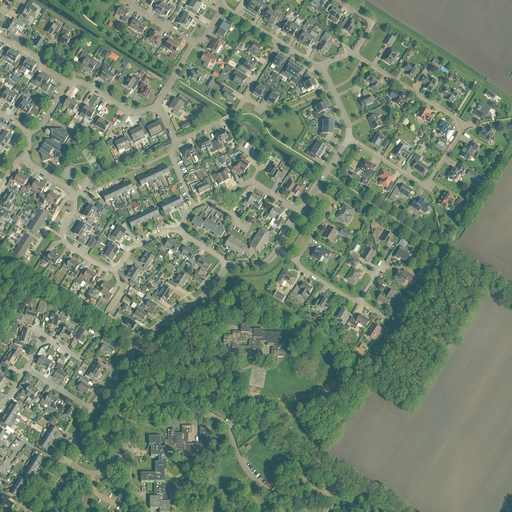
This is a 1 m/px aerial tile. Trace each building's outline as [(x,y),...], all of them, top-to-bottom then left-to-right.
[(160,16),(166,6),(163,4),(164,1),(162,0),(158,0),(156,5),(159,6),(156,11),(157,12),(157,13),(158,14),(159,15),(160,16)] [(191,3),(200,8),(203,4),(198,0),(197,0),(190,0),(189,2),(191,3)] [(252,12),(258,3),(253,0),(247,0),(247,1),(249,3),(248,5),(249,6),(247,9),(248,10),(251,12),(252,12)] [(321,14),(324,9),(322,8),(323,6),(320,4),(322,1),(320,0),(310,0),(308,4),(316,9),(315,11),(321,14)] [(258,3),(252,12),(253,13),(252,13),(256,15),(257,16),(258,15),(257,15),(260,10),(263,12),(266,6),(259,2),(258,3)] [(197,13),(200,8),(191,3),(188,8),(186,6),(184,9),(190,12),(192,10),(197,13)] [(20,10),(31,17),(34,12),(35,13),(38,10),(32,6),(28,4),(26,7),(23,5),(20,10)] [(166,6),(160,16),(161,16),(162,17),(164,17),(165,17),(166,18),(169,13),(172,15),(176,8),(171,5),(169,8),(166,6)] [(335,19),(338,21),(343,14),(333,7),(332,8),(330,6),(326,12),(328,14),(335,19)] [(274,14),(269,11),(270,9),(268,7),(264,12),(267,14),(264,19),(263,19),(264,20),(267,23),(268,22),(274,14)] [(126,24),(129,19),(126,17),(128,13),(120,8),(116,14),(122,18),(121,20),(126,24)] [(28,21),(31,17),(20,10),(17,15),(20,17),(18,20),(28,26),(30,22),(28,21)] [(181,20),(190,25),(193,20),(187,17),(189,14),(184,11),(182,14),(184,15),(181,20)] [(274,14),(268,22),(269,23),(272,26),(272,25),(274,26),(274,25),(273,25),(275,22),(277,23),(278,21),(280,23),(284,17),(281,16),(280,17),(274,13),(274,14)] [(287,34),(293,25),(287,21),(288,20),(285,18),(282,24),(284,25),(283,27),(284,28),(282,31),(283,32),(286,35),(287,34)] [(6,24),(15,30),(17,27),(19,29),(20,27),(22,28),(24,24),(15,19),(13,22),(9,20),(6,24)] [(142,34),(146,27),(138,22),(138,21),(135,19),(129,27),(133,29),(134,29),(142,34)] [(187,30),(190,25),(181,20),(180,22),(178,21),(176,23),(187,30)] [(343,22),(339,28),(343,30),(351,35),(355,28),(352,26),(355,23),(350,20),(347,25),(343,22)] [(62,26),(56,23),(54,26),(51,24),(46,32),(51,36),(55,31),(58,33),(62,26)] [(231,32),(233,30),(233,29),(223,23),(217,33),(223,37),(228,30),(231,32)] [(14,40),(17,37),(15,36),(18,31),(15,30),(6,24),(4,29),(9,33),(7,36),(8,37),(14,40)] [(294,24),(293,25),(287,34),(288,35),(287,35),(291,38),(291,37),(292,38),(293,37),(292,37),(295,32),(298,34),(301,28),(299,27),(294,24)] [(63,45),(66,47),(71,38),(67,36),(70,33),(64,29),(60,36),(59,38),(62,40),(61,41),(60,44),(63,45)] [(309,36),(304,33),(305,31),(303,29),(299,35),(302,36),(299,41),(298,41),(299,42),(299,43),(302,45),(303,44),(303,45),(309,36)] [(158,45),(161,39),(157,36),(158,34),(152,30),(147,39),(153,43),(153,42),(158,45)] [(42,47),(45,42),(42,40),(44,37),(38,33),(35,39),(37,40),(33,46),(39,50),(41,47),(42,47)] [(309,36),(303,45),(304,45),(304,46),(307,48),(307,47),(309,48),(308,47),(310,45),(312,45),(313,43),(315,45),(319,39),(317,37),(315,39),(309,35),(309,36)] [(389,36),(384,44),(388,47),(394,39),(389,36)] [(326,52),(330,46),(325,44),(327,40),(322,37),(319,43),(322,45),(318,51),(323,55),(326,51),(326,52)] [(173,56),(178,49),(176,49),(178,45),(169,39),(163,48),(168,51),(168,50),(172,53),(169,58),(174,61),(176,58),(173,56)] [(225,43),(219,39),(217,42),(214,40),(211,44),(212,44),(208,49),(215,54),(220,46),(222,47),(225,43)] [(255,44),(253,43),(252,43),(250,45),(251,46),(253,47),(250,51),(249,50),(248,53),(254,57),(255,54),(260,57),(263,52),(260,50),(261,47),(255,43),(255,44)] [(6,62),(8,64),(15,53),(10,50),(8,54),(5,53),(1,59),(6,62)] [(398,53),(393,50),(391,52),(388,50),(385,55),(386,55),(383,61),(389,65),(396,56),(398,53)] [(15,53),(8,64),(11,65),(16,68),(19,62),(17,61),(20,56),(15,53)] [(86,70),(93,59),(85,55),(82,60),(84,62),(81,67),(86,70)] [(211,57),(210,59),(204,55),(201,61),(205,63),(203,66),(207,68),(210,62),(214,64),(216,60),(211,57)] [(278,69),(284,60),(278,56),(274,62),(272,64),(273,64),(272,65),(276,67),(274,70),(279,74),(281,71),(278,69)] [(93,59),(86,70),(91,73),(95,68),(97,70),(101,64),(93,59)] [(27,71),(31,63),(27,60),(24,65),(21,63),(17,70),(24,74),(27,71)] [(245,61),(243,66),(240,64),(237,70),(241,72),(243,68),(250,72),(252,70),(253,70),(255,66),(251,64),(250,64),(245,61)] [(31,63),(27,71),(29,72),(28,75),(33,78),(36,72),(33,70),(36,66),(31,63)] [(411,66),(406,63),(402,69),(407,72),(405,75),(412,80),(419,70),(412,65),(411,66)] [(105,81),(110,73),(108,72),(110,68),(105,64),(102,69),(104,71),(100,78),(105,81)] [(271,74),(274,69),(267,64),(264,69),(271,74)] [(224,70),(230,74),(233,69),(227,65),(224,70)] [(286,73),(291,77),(296,68),(291,65),(286,72),(284,71),(282,73),(285,74),(286,73)] [(210,78),(214,82),(218,78),(221,80),(226,75),(218,68),(210,78)] [(296,68),(291,77),(294,79),(292,82),(297,85),(299,82),(296,80),(302,71),(296,68)] [(189,77),(198,83),(200,79),(203,81),(206,75),(198,70),(196,74),(193,71),(189,77)] [(241,87),(246,78),(235,72),(233,76),(236,78),(233,82),(241,87)] [(110,73),(105,81),(110,85),(115,76),(110,73)] [(40,85),(45,77),(40,74),(39,76),(37,80),(34,79),(32,83),(36,86),(38,84),(40,85)] [(377,78),(370,74),(366,81),(372,85),(370,88),(377,92),(381,86),(378,84),(380,79),(377,77),(377,78)] [(141,80),(135,76),(133,80),(130,78),(125,86),(130,90),(134,84),(137,86),(141,80)] [(429,79),(424,76),(420,82),(425,86),(423,89),(430,93),(437,83),(430,78),(429,79)] [(50,80),(45,77),(40,85),(38,88),(46,93),(50,87),(51,85),(48,83),(49,82),(50,80)] [(316,87),(313,80),(310,82),(307,83),(306,81),(303,79),(299,86),(301,90),(303,93),(306,91),(307,91),(310,90),(316,87)] [(221,88),(224,84),(218,80),(215,85),(221,88)] [(122,82),(120,81),(116,90),(122,92),(126,82),(122,81),(122,82)] [(227,83),(225,86),(234,92),(236,89),(227,83)] [(146,99),(151,91),(147,88),(148,87),(142,84),(140,88),(142,90),(141,92),(139,95),(146,99)] [(270,88),(264,84),(262,88),(259,86),(258,86),(257,88),(257,89),(254,94),(260,98),(263,93),(266,94),(270,88)] [(6,102),(11,94),(9,92),(10,91),(9,89),(5,87),(1,93),(4,95),(1,99),(6,102)] [(232,104),(235,98),(232,96),(234,93),(232,91),(225,87),(222,93),(223,93),(221,97),(228,102),(230,104),(230,103),(232,104)] [(450,91),(445,87),(441,94),(447,98),(445,100),(451,104),(453,101),(454,101),(458,95),(451,90),(450,91)] [(277,92),(272,89),(268,95),(270,97),(267,102),(267,103),(273,106),(278,97),(275,95),(277,92)] [(399,94),(393,90),(389,97),(395,100),(393,103),(399,107),(406,96),(400,92),(399,94)] [(363,108),(372,103),(369,96),(370,94),(364,91),(362,94),(365,96),(366,97),(359,101),(363,108)] [(11,94),(6,102),(11,105),(13,101),(16,102),(20,96),(17,94),(16,93),(14,95),(11,94)] [(23,113),(28,104),(26,103),(28,99),(26,98),(25,99),(22,97),(18,104),(21,105),(18,110),(23,113)] [(68,110),(73,102),(68,99),(69,98),(66,97),(61,105),(64,106),(63,107),(68,110)] [(172,104),(181,109),(183,107),(186,109),(189,104),(182,99),(180,102),(175,99),(172,104)] [(33,115),(36,111),(34,111),(38,105),(33,102),(31,106),(28,104),(23,113),(28,116),(28,114),(31,116),(32,115),(33,115)] [(73,102),(68,110),(76,114),(78,111),(77,111),(81,106),(78,104),(77,105),(73,102)] [(481,103),(481,104),(474,115),(479,118),(482,118),(482,122),(492,120),(490,110),(491,108),(481,103)] [(86,117),(90,109),(86,106),(84,104),(81,109),(83,111),(81,114),(86,117)] [(179,112),(181,109),(172,104),(169,109),(174,112),(172,114),(180,119),(183,114),(179,112)] [(316,119),(323,116),(325,115),(324,112),(327,110),(324,104),(315,108),(316,112),(313,114),(316,119)] [(90,109),(86,117),(90,120),(90,121),(92,122),(98,113),(96,111),(95,112),(90,109)] [(428,114),(429,113),(422,109),(419,114),(418,113),(416,116),(417,117),(424,122),(425,120),(429,123),(433,117),(428,114)] [(373,130),(381,126),(377,118),(382,116),(379,110),(373,112),(375,116),(368,119),(373,130)] [(74,117),(83,125),(86,122),(76,114),(74,117)] [(99,132),(105,122),(100,119),(101,118),(98,117),(92,126),(95,128),(94,129),(99,132)] [(320,120),(320,124),(322,124),(322,128),(333,129),(333,122),(328,122),(326,122),(323,118),(320,120)] [(152,126),(157,136),(165,132),(159,120),(156,121),(158,124),(152,126)] [(448,128),(450,126),(442,121),(439,126),(436,130),(440,132),(439,135),(445,138),(444,140),(447,142),(454,132),(448,128)] [(105,122),(99,132),(103,134),(104,132),(105,133),(107,129),(109,131),(112,126),(110,124),(109,125),(105,122)] [(144,136),(147,135),(142,125),(141,123),(138,124),(140,129),(135,131),(140,142),(145,139),(144,136)] [(157,136),(152,126),(147,129),(145,124),(142,125),(147,135),(149,134),(151,137),(152,139),(157,136)] [(492,135),(495,130),(488,126),(485,131),(483,129),(478,136),(488,142),(493,135),(492,135)] [(88,131),(99,138),(101,134),(90,127),(88,131)] [(319,132),(319,136),(322,138),(325,135),(328,135),(332,135),(333,129),(322,128),(322,132),(319,132)] [(0,130),(0,135),(2,137),(9,142),(12,137),(1,129),(0,130)] [(46,141),(38,153),(41,154),(43,162),(51,160),(50,155),(53,150),(57,152),(55,155),(56,159),(60,158),(68,145),(66,144),(72,135),(73,136),(74,135),(71,133),(64,129),(55,131),(52,135),(53,139),(46,141)] [(126,133),(130,143),(133,141),(133,142),(135,144),(140,142),(135,131),(130,134),(128,129),(125,131),(126,133)] [(219,132),(224,143),(223,141),(226,139),(227,142),(228,143),(230,142),(234,141),(231,134),(227,136),(224,130),(219,132)] [(221,144),(224,143),(219,132),(220,135),(215,137),(217,141),(214,143),(218,151),(223,148),(221,144)] [(125,151),(130,149),(128,144),(130,143),(126,133),(123,135),(125,139),(120,141),(124,149),(125,151)] [(385,141),(383,139),(377,135),(371,144),(377,148),(380,144),(382,146),(381,147),(385,149),(389,143),(385,140),(385,141)] [(0,142),(6,146),(9,142),(2,137),(0,140),(0,139),(0,142)] [(314,148),(323,154),(326,149),(320,145),(322,143),(316,139),(314,141),(316,142),(313,148),(314,148)] [(124,149),(120,141),(115,144),(113,140),(110,141),(110,142),(109,142),(112,147),(113,147),(115,151),(117,150),(119,152),(124,149)] [(207,151),(202,140),(197,142),(199,146),(197,148),(200,155),(203,154),(202,151),(206,149),(207,151)] [(218,151),(214,143),(210,144),(209,140),(204,142),(203,140),(202,140),(207,151),(210,149),(212,153),(218,151)] [(472,144),(471,143),(469,147),(467,146),(461,157),(467,161),(474,151),(476,152),(478,148),(472,144)] [(186,148),(191,158),(190,156),(193,155),(194,158),(196,156),(199,162),(202,160),(199,153),(197,149),(193,150),(191,145),(186,148)] [(406,160),(410,154),(405,151),(406,149),(399,145),(393,155),(400,159),(402,156),(403,157),(403,158),(406,160)] [(189,159),(191,158),(186,148),(187,150),(182,152),(184,157),(181,158),(185,166),(191,163),(189,159)] [(319,159),(323,154),(314,148),(312,151),(309,149),(306,154),(312,159),(314,156),(319,159)] [(423,175),(428,168),(418,162),(421,158),(415,154),(411,161),(415,163),(412,168),(423,175)] [(239,164),(247,169),(250,164),(246,161),(247,159),(242,156),(239,160),(241,161),(239,164)] [(361,164),(358,169),(364,173),(362,177),(364,179),(361,184),(366,187),(371,180),(369,179),(372,173),(369,171),(372,166),(366,162),(366,161),(363,159),(361,163),(361,164)] [(276,171),(277,170),(274,168),(276,165),(271,162),(268,168),(270,169),(267,174),(272,177),(271,179),(272,177),(276,171)] [(243,174),(247,169),(239,164),(237,167),(235,166),(233,170),(238,174),(239,171),(243,174)] [(161,167),(165,176),(169,174),(165,165),(161,167)] [(462,174),(465,169),(459,165),(456,170),(453,169),(447,178),(448,179),(447,180),(450,182),(451,181),(454,182),(460,173),(462,174)] [(227,169),(223,171),(219,173),(220,175),(224,183),(229,181),(227,176),(230,175),(227,169)] [(161,181),(157,172),(155,173),(154,171),(151,172),(155,180),(158,179),(160,182),(161,181)] [(276,171),(272,177),(271,179),(276,182),(279,177),(282,179),(285,174),(281,171),(279,173),(276,171)] [(391,189),(387,187),(393,178),(382,171),(378,177),(383,180),(382,182),(380,182),(379,184),(380,185),(381,186),(382,186),(386,188),(385,191),(388,193),(391,189)] [(18,185),(23,176),(19,173),(14,180),(11,179),(8,184),(11,186),(13,182),(18,185)] [(152,186),(147,177),(145,178),(144,175),(141,176),(145,185),(148,183),(151,188),(152,187),(152,186)] [(224,183),(220,175),(217,176),(216,175),(211,177),(214,182),(217,181),(219,186),(224,183)] [(23,176),(18,185),(22,188),(20,192),(23,194),(27,188),(24,186),(28,179),(23,176)] [(141,187),(145,185),(141,176),(137,178),(141,187)] [(200,184),(204,192),(209,190),(207,186),(211,184),(209,178),(204,180),(205,182),(200,184)] [(290,193),(295,186),(292,184),(293,182),(287,178),(283,183),(288,186),(285,190),(290,193)] [(35,192),(41,183),(36,181),(32,188),(29,186),(25,191),(28,193),(31,190),(35,192)] [(125,183),(129,191),(133,189),(132,187),(129,181),(125,183)] [(204,192),(200,184),(199,182),(190,186),(193,193),(197,191),(199,195),(204,192)] [(41,183),(35,192),(40,195),(37,199),(40,201),(44,195),(41,194),(46,186),(41,183)] [(412,191),(403,185),(400,190),(396,188),(389,199),(393,202),(399,192),(408,198),(412,191)] [(126,197),(121,188),(119,189),(118,186),(115,187),(119,196),(122,194),(124,198),(126,197)] [(295,186),(290,193),(295,197),(298,192),(301,194),(304,189),(299,186),(298,188),(295,186)] [(116,201),(112,192),(109,193),(108,191),(106,192),(110,200),(113,199),(114,202),(116,201)] [(4,198),(12,202),(14,199),(16,201),(19,196),(13,192),(12,194),(8,192),(4,198)] [(50,204),(56,195),(51,192),(46,199),(43,197),(40,203),(43,205),(45,201),(50,204)] [(105,202),(110,200),(106,192),(101,194),(105,202)] [(450,205),(453,201),(451,199),(452,197),(444,192),(437,204),(445,209),(448,204),(450,205)] [(257,197),(253,194),(249,200),(247,198),(243,204),(247,207),(249,205),(252,206),(257,197)] [(56,195),(50,204),(55,207),(52,211),(55,213),(59,207),(56,205),(60,198),(56,195)] [(252,206),(251,207),(253,209),(252,210),(257,213),(263,204),(260,202),(262,199),(257,197),(252,206)] [(10,205),(12,202),(4,198),(1,203),(5,205),(3,208),(9,212),(12,207),(10,205)] [(175,200),(179,209),(183,207),(179,198),(175,200)] [(179,209),(175,200),(172,202),(170,199),(168,200),(173,209),(175,208),(176,210),(179,209)] [(427,203),(421,199),(418,203),(414,201),(410,207),(418,212),(420,210),(425,213),(426,212),(427,213),(428,213),(430,211),(429,209),(428,209),(430,205),(427,203)] [(99,215),(102,209),(103,207),(98,204),(95,209),(89,206),(86,211),(94,216),(96,213),(99,215)] [(165,216),(169,214),(165,205),(161,207),(165,216)] [(348,224),(352,218),(349,216),(352,211),(344,205),(336,219),(344,224),(345,222),(348,224)] [(36,215),(45,220),(48,215),(39,210),(40,209),(38,207),(36,210),(38,212),(37,214),(36,215)] [(278,211),(274,208),(270,213),(268,212),(264,218),(267,219),(268,217),(273,220),(273,219),(278,211)] [(156,220),(152,211),(149,213),(148,209),(146,210),(150,219),(152,218),(154,221),(156,220)] [(152,211),(156,220),(160,218),(156,209),(152,211)] [(0,219),(2,220),(4,217),(6,219),(9,214),(3,210),(2,212),(0,211),(0,219)] [(141,212),(142,216),(146,224),(149,223),(148,221),(150,219),(146,210),(144,211),(144,212),(143,213),(143,211),(141,212)] [(273,219),(275,221),(273,224),(279,227),(283,221),(279,218),(283,213),(278,210),(278,211),(273,219)] [(92,219),(94,216),(86,211),(83,216),(88,220),(87,222),(92,225),(95,221),(92,219)] [(33,220),(42,225),(45,220),(36,215),(37,214),(34,213),(33,215),(35,217),(34,219),(33,220)] [(146,224),(142,216),(139,217),(138,214),(136,215),(140,224),(143,223),(144,225),(146,224)] [(202,217),(195,228),(197,229),(198,228),(201,229),(203,226),(202,226),(204,223),(202,221),(206,215),(204,214),(202,217)] [(195,228),(202,217),(200,216),(198,219),(195,217),(191,223),(194,225),(193,226),(195,228)] [(30,225),(39,230),(42,225),(33,220),(34,219),(31,217),(30,220),(32,221),(30,225)] [(202,226),(203,226),(205,228),(204,229),(206,230),(213,220),(211,219),(209,222),(207,220),(204,223),(202,226)] [(209,230),(212,232),(216,226),(213,224),(215,221),(213,220),(206,230),(208,232),(209,230)] [(132,231),(137,229),(133,221),(128,223),(132,231)] [(115,228),(113,231),(123,237),(126,232),(121,229),(122,226),(117,223),(114,227),(115,228)] [(77,229),(85,234),(87,231),(90,233),(93,228),(87,225),(86,227),(81,224),(77,229)] [(36,235),(39,230),(30,225),(28,228),(26,227),(24,229),(26,231),(27,230),(36,235)] [(216,226),(212,232),(214,234),(213,235),(215,236),(222,226),(220,225),(218,227),(216,226)] [(222,226),(215,236),(217,238),(218,236),(221,238),(222,236),(224,233),(225,232),(222,230),(224,227),(222,226)] [(330,242),(337,232),(330,228),(324,238),(330,242)] [(83,237),(85,234),(77,229),(74,234),(79,238),(78,240),(84,244),(86,242),(85,241),(86,239),(83,237)] [(254,239),(264,245),(270,237),(267,235),(268,233),(262,229),(261,231),(260,230),(254,239)] [(348,239),(351,235),(341,230),(339,234),(348,239)] [(123,237),(113,231),(111,234),(110,233),(107,238),(112,241),(114,239),(119,242),(123,237)] [(22,239),(31,245),(34,240),(25,234),(26,233),(24,232),(22,235),(24,236),(23,239),(22,239)] [(399,240),(386,232),(381,241),(387,245),(390,241),(396,245),(399,240)] [(232,252),(239,242),(231,237),(230,238),(228,236),(224,243),(226,244),(224,247),(232,252)] [(19,244),(28,250),(31,245),(22,239),(23,239),(20,237),(18,239),(21,241),(20,243),(19,244)] [(259,253),(264,245),(254,239),(249,247),(251,248),(249,251),(246,249),(247,248),(239,242),(232,252),(241,257),(244,253),(249,256),(250,255),(251,256),(254,250),(259,253)] [(405,249),(408,243),(402,239),(398,245),(405,249)] [(160,251),(162,252),(163,251),(165,252),(166,249),(170,251),(174,243),(169,240),(166,245),(163,244),(161,247),(159,250),(160,251)] [(19,244),(20,243),(17,242),(15,244),(18,246),(16,249),(25,254),(28,250),(19,244)] [(108,251),(115,256),(119,251),(113,247),(115,245),(110,242),(107,246),(110,248),(108,251)] [(175,259),(179,253),(176,252),(180,247),(174,243),(170,251),(173,253),(171,256),(175,259)] [(186,258),(191,251),(186,247),(182,253),(180,251),(179,253),(175,259),(175,260),(177,261),(181,255),(186,258)] [(332,253),(323,248),(321,252),(316,249),(311,257),(315,259),(316,259),(319,262),(322,257),(327,260),(332,253)] [(22,259),(25,254),(16,249),(14,252),(12,251),(10,254),(12,255),(13,254),(22,259)] [(368,263),(374,253),(368,249),(361,259),(368,263)] [(112,261),(115,256),(108,251),(106,254),(103,252),(100,257),(105,260),(107,258),(112,261)] [(192,266),(195,261),(193,260),(196,254),(191,251),(186,258),(190,261),(188,264),(192,266)] [(397,253),(394,258),(399,261),(400,259),(405,262),(406,259),(408,261),(411,256),(406,253),(405,254),(400,251),(398,254),(397,253)] [(49,265),(55,256),(51,253),(47,258),(45,257),(41,262),(46,265),(47,263),(49,265)] [(143,258),(151,263),(153,260),(155,262),(158,257),(152,254),(151,256),(146,253),(143,258)] [(55,256),(49,265),(52,267),(51,268),(56,271),(59,266),(56,264),(60,258),(55,256)] [(201,268),(206,261),(201,257),(198,263),(195,261),(192,266),(194,268),(196,265),(201,268)] [(69,272),(75,262),(71,259),(70,260),(68,258),(61,269),(66,272),(67,270),(69,272)] [(149,266),(151,263),(143,258),(140,263),(145,266),(143,268),(149,272),(151,267),(149,266)] [(356,269),(359,263),(352,259),(348,264),(356,269)] [(206,261),(201,268),(207,272),(212,264),(206,261)] [(75,262),(69,272),(72,273),(70,277),(75,280),(79,272),(76,271),(80,265),(75,262)] [(129,272),(137,277),(139,275),(141,276),(144,272),(139,268),(137,271),(132,267),(129,272)] [(421,279),(425,272),(420,268),(416,275),(421,279)] [(177,279),(185,283),(188,278),(183,275),(184,272),(178,269),(176,271),(177,272),(176,274),(179,275),(177,279)] [(354,285),(359,278),(358,277),(360,273),(353,269),(346,280),(354,285)] [(86,284),(87,283),(86,282),(92,273),(88,270),(84,276),(82,274),(78,279),(75,284),(80,287),(83,282),(85,284),(86,284)] [(292,286),(296,278),(284,271),(280,278),(277,283),(281,285),(284,281),(292,286)] [(414,277),(404,271),(402,274),(399,272),(394,278),(404,284),(407,280),(410,283),(414,277)] [(136,280),(137,277),(129,272),(126,277),(131,280),(130,282),(135,286),(138,281),(136,280)] [(86,282),(87,283),(89,284),(88,286),(93,289),(96,283),(93,281),(97,276),(92,273),(86,282)] [(182,289),(185,283),(177,279),(175,282),(172,280),(171,282),(169,281),(167,283),(175,288),(176,285),(182,289)] [(100,293),(103,295),(109,285),(104,283),(101,288),(98,287),(96,290),(95,289),(91,295),(95,298),(97,295),(98,296),(99,295),(100,293)] [(161,292),(169,298),(173,292),(167,289),(168,286),(163,283),(160,288),(162,289),(161,292)] [(293,292),(298,295),(304,299),(307,294),(308,295),(312,289),(306,285),(307,285),(303,283),(300,288),(297,286),(293,292)] [(109,285),(103,295),(106,296),(104,298),(109,301),(112,296),(110,294),(113,288),(109,285)] [(283,294),(288,296),(292,288),(287,286),(283,294)] [(390,299),(394,293),(388,289),(384,295),(381,293),(377,300),(378,301),(379,300),(387,305),(391,299),(390,299)] [(166,303),(169,298),(161,292),(159,296),(155,294),(154,296),(153,295),(152,297),(159,302),(160,299),(166,303)] [(154,311),(157,306),(151,302),(153,300),(147,296),(144,301),(148,303),(146,306),(154,311)] [(324,306),(327,301),(321,297),(319,301),(318,301),(315,300),(311,306),(316,309),(318,307),(322,309),(323,309),(324,307),(324,306)] [(403,302),(400,305),(404,307),(406,304),(409,299),(405,297),(402,302),(403,302)] [(40,302),(38,308),(45,310),(47,304),(40,302)] [(135,315),(143,321),(147,315),(140,311),(142,308),(137,305),(134,310),(137,311),(135,315)] [(95,308),(93,312),(101,317),(103,313),(95,308)] [(29,309),(26,316),(36,319),(38,312),(29,309)] [(344,326),(347,321),(344,319),(348,314),(342,310),(337,319),(340,321),(339,323),(344,326)] [(52,314),(49,323),(56,326),(58,319),(61,320),(63,317),(62,316),(61,316),(60,315),(59,316),(52,314)] [(125,324),(133,329),(136,324),(130,321),(132,318),(127,315),(125,317),(128,319),(125,324)] [(352,318),(348,323),(356,328),(357,326),(362,330),(364,330),(365,328),(369,322),(360,316),(357,321),(352,318)] [(284,344),(281,340),(281,333),(268,332),(262,332),(262,330),(249,330),(250,324),(245,324),(241,324),(241,332),(237,332),(232,332),(232,336),(224,336),(224,345),(228,345),(228,354),(236,354),(236,353),(238,353),(237,356),(243,356),(248,356),(248,359),(257,359),(258,351),(260,351),(260,342),(263,342),(267,343),(267,347),(271,347),(271,357),(268,357),(268,363),(277,363),(277,357),(282,357),(283,351),(274,351),(274,347),(278,351),(284,344)] [(374,342),(377,338),(382,330),(373,324),(365,336),(374,342)] [(21,336),(30,339),(32,333),(26,331),(27,328),(20,326),(19,329),(23,330),(21,336)] [(64,334),(70,337),(71,335),(74,331),(69,328),(66,326),(62,332),(61,331),(57,336),(61,338),(64,334)] [(83,343),(89,335),(81,330),(76,338),(83,343)] [(28,345),(30,339),(21,336),(20,342),(15,341),(14,344),(21,346),(22,343),(28,345)] [(110,357),(115,350),(109,346),(110,343),(103,339),(101,343),(104,345),(100,351),(110,357)] [(359,353),(363,346),(360,343),(355,351),(359,353)] [(9,356),(17,361),(20,355),(16,353),(17,350),(19,347),(12,344),(7,351),(11,353),(9,356)] [(17,361),(9,356),(7,355),(0,365),(8,370),(11,365),(13,366),(17,361)] [(42,368),(47,360),(42,356),(36,365),(42,368)] [(47,360),(42,368),(47,371),(49,368),(51,370),(55,365),(47,360)] [(91,368),(100,373),(103,368),(100,366),(101,363),(96,360),(94,362),(95,363),(91,368)] [(58,381),(63,373),(60,372),(63,367),(58,364),(55,369),(58,370),(53,378),(58,381)] [(97,378),(100,373),(91,368),(88,373),(84,378),(87,379),(89,377),(91,379),(93,376),(97,378)] [(63,373),(58,381),(63,384),(67,376),(70,378),(73,373),(68,370),(65,375),(63,373)] [(78,382),(77,384),(78,384),(80,386),(78,389),(81,390),(79,392),(82,394),(83,392),(86,394),(90,388),(86,386),(85,385),(86,382),(80,378),(78,382)] [(28,398),(34,388),(30,385),(26,391),(24,389),(23,390),(22,392),(20,395),(25,398),(26,396),(28,398)] [(34,388),(28,398),(31,399),(30,401),(35,404),(38,398),(35,397),(39,391),(34,388)] [(48,407),(54,397),(49,394),(46,400),(43,398),(40,404),(44,406),(45,405),(48,407)] [(54,397),(48,407),(47,408),(50,410),(54,413),(58,407),(55,405),(58,400),(54,397)] [(9,407),(17,412),(18,409),(22,411),(23,409),(12,402),(9,407)] [(69,418),(74,410),(69,406),(65,412),(62,410),(58,416),(61,418),(63,415),(69,418)] [(15,415),(17,412),(9,407),(6,412),(17,419),(18,417),(15,415)] [(220,419),(224,412),(215,408),(212,414),(220,419)] [(15,421),(17,419),(6,412),(3,417),(10,422),(12,419),(15,421)] [(12,427),(9,424),(10,422),(3,417),(0,421),(0,422),(1,423),(0,425),(6,429),(7,427),(10,429),(12,427)] [(49,432),(57,436),(60,431),(49,425),(48,427),(51,429),(49,432)] [(192,434),(192,426),(182,426),(182,434),(175,434),(175,430),(168,430),(168,440),(164,440),(164,446),(160,446),(160,435),(149,436),(149,446),(148,446),(148,452),(151,452),(151,457),(159,457),(159,461),(155,461),(156,472),(141,472),(141,483),(154,483),(154,496),(150,496),(150,510),(160,510),(159,511),(169,511),(169,500),(169,492),(165,492),(165,486),(163,486),(163,483),(164,483),(164,472),(166,472),(166,462),(168,462),(168,457),(166,457),(166,452),(174,452),(174,449),(178,449),(178,453),(182,453),(182,459),(186,459),(186,456),(188,456),(203,456),(203,450),(207,450),(207,448),(208,448),(208,442),(211,442),(210,431),(207,431),(207,428),(199,428),(200,444),(188,444),(188,434),(192,434)] [(0,436),(3,438),(4,435),(7,438),(9,435),(6,433),(0,429),(0,436)] [(53,441),(57,436),(49,432),(47,434),(44,432),(43,435),(53,441)] [(50,446),(53,441),(43,435),(41,437),(45,439),(43,442),(50,446)] [(47,452),(50,446),(43,442),(41,444),(38,442),(36,445),(47,452)] [(35,458),(33,461),(41,465),(44,460),(39,457),(40,454),(35,451),(32,456),(35,458)] [(41,465),(33,461),(32,463),(26,460),(24,462),(27,464),(38,470),(41,465)] [(35,475),(38,470),(27,464),(26,466),(29,468),(27,471),(35,475)] [(31,480),(35,475),(27,471),(25,473),(22,471),(21,474),(31,480)] [(16,484),(24,489),(27,484),(16,477),(15,479),(18,481),(16,484)] [(21,494),(24,489),(16,484),(15,487),(11,485),(10,487),(13,489),(21,494)] [(18,499),(21,494),(13,489),(12,492),(8,490),(7,492),(8,493),(13,496),(18,499)] [(10,511),(14,504),(8,501),(10,498),(4,494),(0,499),(3,501),(1,506),(10,511)]
